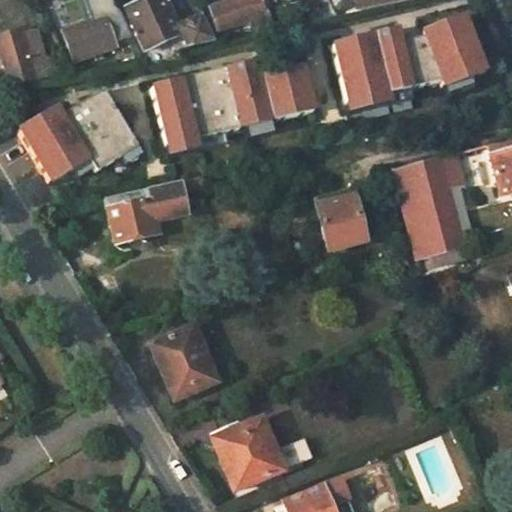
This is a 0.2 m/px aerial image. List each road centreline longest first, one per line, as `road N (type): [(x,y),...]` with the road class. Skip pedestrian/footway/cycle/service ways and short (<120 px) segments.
road 1 (residential): [(123,398),(0,196)]
road 2 (track): [(338,177),(511,128)]
road 3 (residential): [(123,398),(0,474)]
road 4 (residential): [(192,511),(123,398)]
